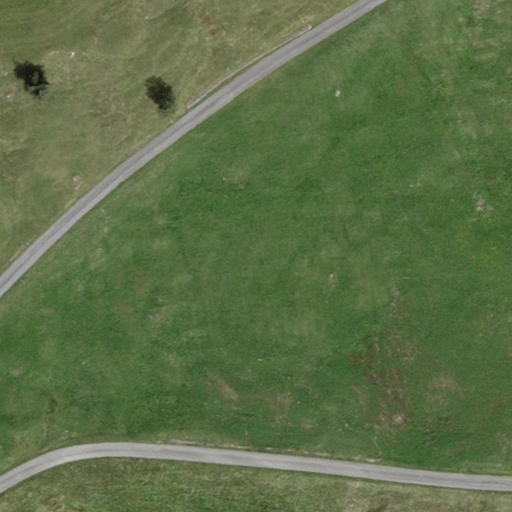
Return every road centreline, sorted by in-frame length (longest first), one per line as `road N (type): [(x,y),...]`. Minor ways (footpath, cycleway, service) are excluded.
road 1 (unclassified): [(0,485),(52,460),(121,449),(511,482)]
road 2 (unclassified): [(382,0),(219,99),(125,169),(0,291)]
